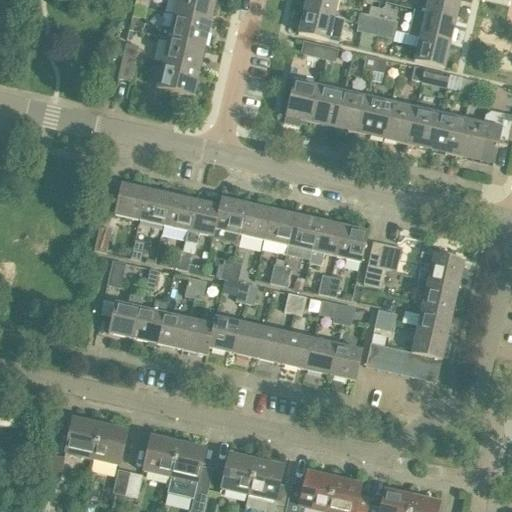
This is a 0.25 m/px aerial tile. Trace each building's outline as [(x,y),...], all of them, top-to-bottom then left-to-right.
[(144,0),(135,0),(134,9),(146,11),(149,1),(144,0)] [(213,0),(176,0),(173,17),(209,25),(215,0),(213,0)] [(305,0),(303,11),(334,18),(338,0),(305,0)] [(428,0),(425,14),(456,21),(460,0),(428,0)] [(134,9),(131,19),(144,22),(146,11),(134,9)] [(334,18),(303,11),(297,35),(338,45),(338,44),(336,43),(338,35),(339,35),(343,21),(344,20),(334,18)] [(425,14),(420,38),(450,45),(456,21),(425,14)] [(360,15),(358,23),(376,28),(378,19),(360,15)] [(204,49),(209,25),(173,17),(170,30),(160,28),(157,38),(167,41),(204,49)] [(397,24),(378,19),(376,28),(395,32),(397,24)] [(356,33),(374,38),(376,28),(358,23),(356,33)] [(393,42),(395,32),(376,28),(374,38),(393,42)] [(414,63),(445,70),(450,45),(420,38),(414,63)] [(167,41),(161,66),(198,74),(204,49),(167,41)] [(300,56),(325,62),(327,49),(303,43),(300,56)] [(125,46),(122,57),(135,60),(138,49),(125,46)] [(335,64),(337,52),(338,51),(327,49),(325,62),(335,64)] [(122,57),(117,81),(129,84),(135,60),(122,57)] [(362,70),(373,73),(376,60),(365,58),(362,70)] [(383,75),(386,64),(386,62),(376,60),(373,73),(383,75)] [(192,98),(198,74),(161,66),(156,89),(192,98)] [(411,82),(421,84),(424,71),(414,69),(411,82)] [(431,86),(434,74),(434,73),(424,71),(421,84),(431,86)] [(460,93),(470,95),(471,95),(474,82),(463,80),(460,93)] [(286,119),(284,125),(298,128),(300,122),(311,125),(319,88),(294,83),(285,119),(286,119)] [(311,125),(335,130),(343,94),(319,88),(311,125)] [(335,130),(359,136),(367,99),(343,94),(335,130)] [(359,136),(383,141),(391,105),(367,99),(359,136)] [(278,116),(286,118),(289,103),(281,102),(278,116)] [(383,141),(407,147),(415,110),(391,105),(383,141)] [(407,147),(431,152),(439,116),(415,110),(407,147)] [(487,115),(485,126),(464,122),(456,158),(493,166),(498,146),(506,147),(511,123),(511,117),(491,113),(487,115)] [(431,152),(456,158),(464,122),(439,116),(431,152)] [(113,217),(139,223),(146,192),(120,186),(113,217)] [(139,223),(163,228),(170,197),(146,192),(139,223)] [(194,203),(170,197),(163,228),(187,233),(187,234),(194,203)] [(237,247),(239,237),(246,206),(221,201),(220,208),(213,239),(213,241),(237,247)] [(183,253),(179,272),(188,274),(189,266),(191,256),(192,256),(193,255),(195,246),(196,246),(199,236),(213,239),(220,208),(194,203),(187,234),(187,233),(183,253)] [(239,237),(263,242),(270,212),(246,206),(239,237)] [(295,217),(270,212),(263,242),(287,248),(288,248),(295,217)] [(319,223),(295,217),(288,248),(287,248),(285,257),(309,262),(308,266),(309,266),(319,223)] [(323,256),(336,259),(343,228),(319,223),(309,266),(320,268),(323,256)] [(368,234),(367,233),(343,228),(336,259),(361,264),(368,234)] [(106,256),(106,255),(111,232),(99,229),(93,253),(106,256)] [(130,261),(139,263),(143,244),(134,243),(130,261)] [(374,244),(364,287),(380,290),(385,272),(381,271),(386,247),(374,244)] [(397,250),(386,247),(381,271),(385,272),(392,273),(397,250)] [(170,270),(179,272),(183,253),(175,251),(170,270)] [(418,266),(431,268),(428,282),(458,289),(464,265),(421,255),(418,266)] [(275,261),(274,267),(270,285),(279,287),(283,269),(282,269),(284,263),(275,261)] [(220,281),(228,283),(233,264),(224,262),(220,281)] [(112,263),(107,286),(119,289),(124,266),(112,263)] [(242,266),(233,264),(228,283),(238,285),(242,266)] [(279,287),(288,289),(292,271),(283,269),(279,287)] [(154,292),(158,274),(148,272),(144,290),(154,292)] [(318,296),(327,298),(331,280),(322,278),(318,296)] [(185,298),(194,300),(198,282),(189,280),(185,298)] [(327,298),(336,300),(340,282),(331,280),(327,298)] [(412,304),(422,307),(422,306),(453,313),(458,289),(428,282),(418,280),(412,304)] [(203,302),(207,284),(198,282),(194,300),(203,302)] [(236,303),(245,305),(249,287),(240,285),(236,303)] [(258,289),(257,289),(249,287),(245,305),(254,307),(258,289)] [(284,314),(293,316),(297,298),(288,296),(284,314)] [(302,318),(306,300),(297,298),(293,316),(302,318)] [(155,303),(152,314),(140,311),(134,341),(158,347),(165,317),(165,316),(167,306),(155,303)] [(108,336),(134,341),(140,311),(115,305),(108,336)] [(332,324),(341,326),(345,308),(336,306),(332,324)] [(422,306),(422,307),(416,330),(447,337),(453,313),(422,306)] [(351,329),(354,311),(355,310),(345,308),(341,326),(351,329)] [(378,312),(376,321),(395,325),(397,317),(378,312)] [(158,347),(183,352),(190,322),(165,317),(158,347)] [(208,350),(233,356),(240,325),(215,320),(214,327),(208,350)] [(376,321),(374,331),(392,335),(395,325),(376,321)] [(207,357),(208,350),(214,327),(190,322),(183,352),(207,357)] [(233,356),(258,361),(265,331),(240,325),(233,356)] [(435,385),(442,359),(446,360),(449,347),(445,346),(447,337),(416,330),(410,355),(418,357),(429,360),(424,382),(435,385)] [(258,361),(282,367),(289,336),(265,331),(258,361)] [(282,367),(306,372),(313,342),(289,336),(282,367)] [(306,372),(330,378),(337,347),(313,342),(306,372)] [(365,368),(366,369),(377,371),(383,348),(370,345),(365,368)] [(354,383),(361,352),(337,347),(330,378),(354,383)] [(377,371),(390,374),(395,351),(383,348),(377,371)] [(390,374),(401,377),(406,354),(395,351),(390,374)] [(410,355),(406,354),(401,377),(413,380),(418,357),(410,355)] [(413,380),(424,382),(429,360),(418,357),(413,380)] [(64,455),(91,461),(99,427),(72,420),(64,455)] [(119,468),(127,433),(99,427),(91,461),(119,468)] [(142,473),(169,479),(177,444),(150,438),(142,473)] [(212,471),(200,469),(205,451),(177,444),(169,479),(196,485),(190,511),(203,511),(208,492),(212,471)] [(64,459),(52,456),(46,481),(58,484),(64,459)] [(220,491),(247,497),(255,462),(228,456),(220,491)] [(275,503),(283,469),(255,462),(247,497),(275,503)] [(112,496),(124,499),(130,474),(118,471),(112,496)] [(142,477),(130,474),(124,499),(137,501),(142,477)] [(299,509),(312,511),(326,511),(334,480),(307,474),(299,509)] [(326,511),(367,511),(369,507),(370,501),(359,498),(361,487),(334,480),(326,511)] [(216,511),(220,495),(208,492),(203,511),(216,511)] [(367,511),(408,511),(411,498),(384,492),(380,510),(369,507),(367,511)] [(436,511),(439,504),(411,498),(408,511),(436,511)]
